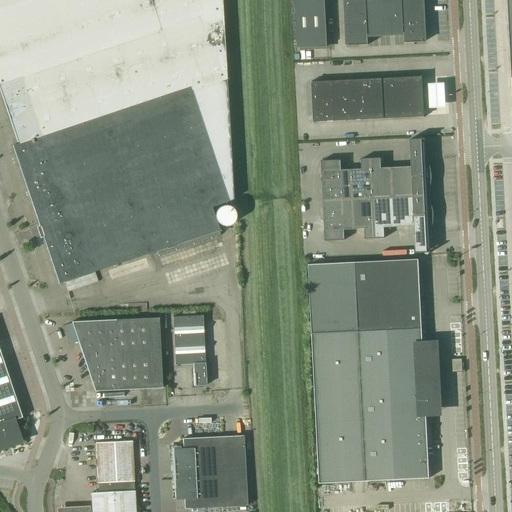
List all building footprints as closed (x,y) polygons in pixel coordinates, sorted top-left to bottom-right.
[(0,0),(0,91),(18,143),(13,145),(59,283),(64,281),(219,229),(210,202),(232,195),(221,0),(0,0)] [(324,0),(295,0),(297,49),(327,47),(327,42),(324,0)] [(422,15),(421,2),(402,3),(403,23),(423,22),(423,15),(422,15)] [(379,34),(391,34),(390,3),(378,4),(379,34)] [(391,34),(403,33),(404,33),(403,23),(402,3),(390,3),(391,34)] [(346,5),(347,15),(366,14),(366,4),(346,5)] [(367,35),(379,34),(378,4),(366,4),(366,14),(367,24),(367,34),(367,35)] [(347,15),(347,25),(367,24),(366,14),(347,15)] [(423,28),(423,22),(403,23),(404,33),(403,33),(404,43),(424,42),(423,33),(422,29),(422,28),(423,28)] [(368,45),(367,35),(367,34),(367,24),(347,25),(347,32),(348,32),(349,37),(348,37),(348,46),(368,45)] [(421,77),(412,77),(414,117),(423,116),(423,117),(424,117),(422,75),(421,75),(421,77)] [(412,77),(387,79),(389,118),(414,117),(412,77)] [(368,79),(348,80),(350,120),(370,119),(368,79)] [(387,79),(368,79),(370,119),(389,118),(387,79)] [(348,80),(331,81),(333,121),(350,120),(348,80)] [(315,122),(324,122),(325,122),(325,121),(333,121),(331,81),(322,82),(312,82),(312,81),(311,81),(314,123),(315,123),(315,122)] [(447,87),(425,87),(426,114),(448,113),(447,87)] [(428,158),(428,155),(427,155),(427,156),(426,156),(425,138),(409,139),(411,166),(396,167),(397,197),(430,195),(430,192),(430,189),(430,186),(431,183),(431,181),(432,178),(432,175),(431,172),(431,169),(430,166),(429,163),(428,161),(428,158)] [(351,169),(353,199),(373,198),(397,197),(396,167),(381,168),(381,157),(361,158),(361,169),(351,169)] [(353,199),(351,169),(341,170),(341,159),(321,160),(323,200),(353,199)] [(432,229),(432,226),(433,223),(433,219),(434,216),(433,213),(433,210),(432,207),(431,204),(430,201),(430,198),(430,195),(397,197),(373,198),(375,238),(385,237),(384,227),(414,226),(415,253),(431,252),(430,234),(431,234),(431,235),(432,235),(432,232),(432,229)] [(375,238),(373,198),(353,199),(354,229),(364,228),(365,238),(375,238)] [(353,199),(323,200),(325,241),(345,239),(344,229),(354,229),(353,199)] [(418,259),(308,265),(312,333),(319,483),(429,478),(428,462),(425,408),(434,408),(434,407),(433,383),(433,382),(424,382),(421,328),(418,259)] [(206,385),(202,315),(172,317),(175,365),(193,364),(194,386),(206,385)] [(72,321),(94,390),(162,387),(159,317),(78,321),(72,321)] [(0,423),(14,419),(14,420),(18,418),(22,417),(0,350),(0,423)] [(0,448),(22,441),(25,436),(18,418),(14,420),(14,419),(0,423),(0,448)] [(244,435),(190,438),(180,438),(181,448),(172,448),(175,499),(184,499),(184,509),(247,506),(244,435)] [(135,511),(134,490),(134,481),(132,440),(96,442),(99,483),(100,492),(91,493),(91,504),(91,511),(135,511)]
